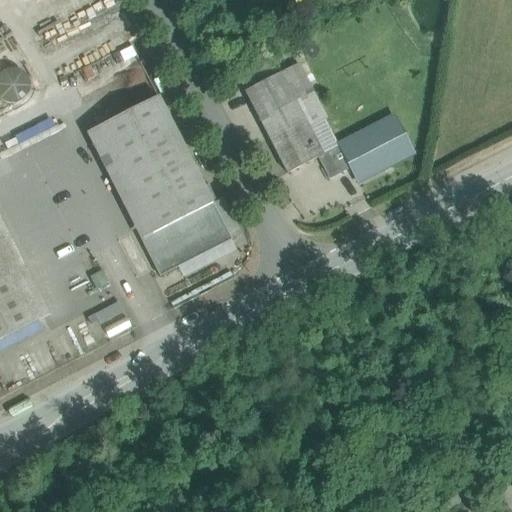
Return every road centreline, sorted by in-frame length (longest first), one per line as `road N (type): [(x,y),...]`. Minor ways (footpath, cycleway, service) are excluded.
road 1 (unclassified): [(298,288),(0,442)]
road 2 (unclassified): [(153,0),(298,288)]
road 3 (unclassified): [(511,177),(298,288)]
